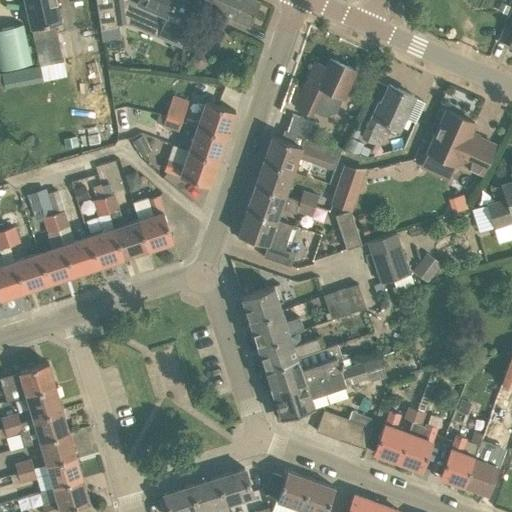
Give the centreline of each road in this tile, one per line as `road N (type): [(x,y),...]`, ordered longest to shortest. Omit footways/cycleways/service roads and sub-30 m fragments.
road 1 (residential): [(203,276),(294,0)]
road 2 (residential): [(460,511),(258,441)]
road 3 (residential): [(72,318),(125,485)]
road 4 (residential): [(258,441),(203,276)]
road 5 (tertiary): [(511,87),(368,24)]
road 6 (residential): [(125,485),(258,441)]
road 7 (residential): [(203,276),(72,318)]
